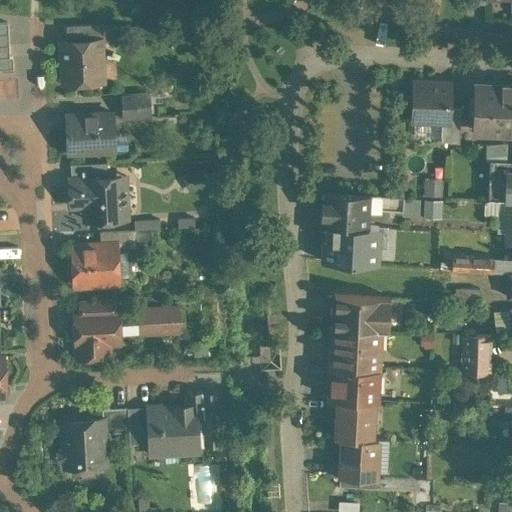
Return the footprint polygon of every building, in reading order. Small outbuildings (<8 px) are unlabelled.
[(511,0),(486,0),(486,2),(487,2),(487,0),(511,0),(511,11),(511,10),(511,0)] [(0,33),(9,33),(9,22),(0,22),(0,33)] [(91,22),(67,23),(68,39),(92,38),(91,22)] [(0,44),(10,44),(9,33),(0,33),(0,44)] [(68,39),(63,40),(66,81),(101,79),(99,38),(92,38),(68,39)] [(0,56),(10,56),(10,44),(0,44),(0,56)] [(13,56),(10,56),(0,56),(0,68),(14,68),(13,56)] [(450,81),(415,79),(413,119),(442,120),(449,121),(449,105),(450,81)] [(501,83),(476,82),(474,128),(507,130),(507,128),(511,128),(511,83),(511,82),(501,82),(501,83)] [(148,91),(124,92),(125,116),(149,115),(148,91)] [(449,105),(449,121),(442,120),(441,140),(459,141),(461,105),(449,105)] [(113,110),(67,113),(69,150),(107,149),(106,136),(114,135),(113,110)] [(507,160),(490,159),(490,198),(506,199),(507,160)] [(107,161),(71,163),(72,177),(104,175),(104,176),(108,176),(107,161)] [(445,193),(446,175),(427,174),(425,191),(445,193)] [(72,177),(70,177),(71,205),(89,204),(90,214),(94,217),(102,217),(106,213),(106,207),(128,206),(126,184),(104,185),(104,176),(104,175),(72,177)] [(370,193),(323,189),(321,222),(344,224),(368,225),(369,209),(370,193)] [(404,195),(383,194),(383,193),(370,193),(369,209),(381,209),(381,207),(403,209),(404,195)] [(426,197),(426,214),(444,214),(444,197),(426,197)] [(368,225),(344,224),(343,245),(323,244),(322,260),(377,263),(379,225),(368,225)] [(136,227),(101,229),(101,242),(117,242),(117,247),(127,246),(137,246),(136,227)] [(101,242),(73,244),(75,283),(94,283),(94,285),(106,285),(106,282),(119,281),(119,277),(117,247),(117,242),(101,242)] [(130,249),(127,246),(117,247),(119,277),(129,277),(132,274),(130,249)] [(470,255),(453,254),(444,254),(443,267),(469,269),(470,255)] [(494,257),(470,255),(469,269),(493,271),(494,257)] [(480,287),(456,287),(456,299),(480,299),(480,287)] [(390,296),(335,293),(333,325),(380,327),(381,328),(389,328),(390,296)] [(116,296),(88,298),(89,311),(116,310),(116,296)] [(181,305),(141,307),(143,331),(182,329),(181,305)] [(141,307),(118,309),(118,310),(119,333),(143,331),(141,307)] [(89,311),(76,312),(79,354),(109,353),(108,335),(119,335),(119,333),(118,310),(116,310),(89,311)] [(333,325),(332,325),(332,326),(333,326),(333,337),(332,337),(332,338),(332,347),(331,347),(331,348),(332,349),(331,363),(330,363),(330,364),(331,364),(378,366),(379,365),(378,365),(379,329),(380,329),(381,328),(380,327),(333,325)] [(491,332),(464,331),(462,370),(489,371),(491,332)] [(378,366),(331,364),(329,396),(330,396),(332,396),(338,397),(374,398),(376,398),(378,366)] [(196,432),(196,445),(205,445),(205,433),(221,432),(219,391),(204,392),(204,391),(188,392),(188,403),(191,402),(192,415),(198,415),(198,432),(196,432)] [(332,396),(330,396),(330,410),(337,410),(338,397),(332,396)] [(374,398),(338,397),(337,410),(336,436),(342,436),(372,437),(372,436),(374,398)] [(188,403),(177,403),(177,406),(151,407),(151,408),(152,426),(149,426),(150,441),(151,453),(197,450),(196,445),(196,432),(198,432),(198,415),(192,415),(191,402),(188,403)] [(151,405),(128,406),(129,430),(130,442),(150,441),(149,426),(152,426),(151,408),(151,407),(151,405)] [(128,406),(103,407),(103,418),(104,418),(105,431),(129,430),(128,406)] [(103,418),(81,419),(80,415),(67,416),(67,420),(63,420),(64,446),(60,450),(61,456),(65,460),(79,459),(79,463),(103,462),(102,442),(106,438),(105,431),(104,418),(103,418)] [(372,437),(342,436),(341,461),(357,462),(356,475),(376,476),(378,437),(372,436),(372,437)] [(341,461),(333,461),(332,474),(356,475),(357,462),(341,461)] [(511,511),(511,496),(510,496),(509,506),(499,506),(499,511),(511,511)] [(340,510),(360,511),(361,497),(340,497),(340,510)]
